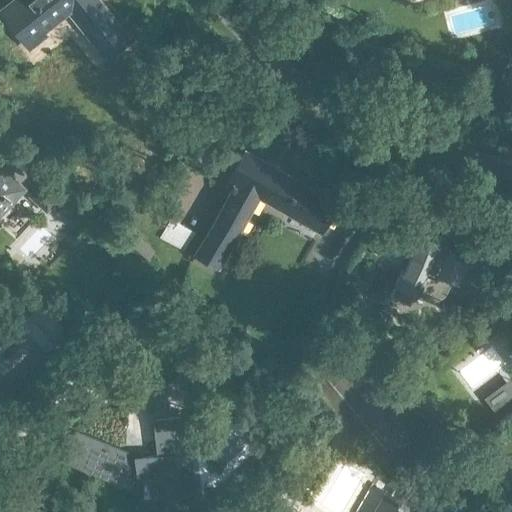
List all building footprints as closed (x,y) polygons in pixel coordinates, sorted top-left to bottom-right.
[(13,0),(8,4),(0,10),(19,34),(20,33),(29,43),(43,32),(40,29),(67,7),(103,52),(125,35),(97,0),(13,0)] [(196,253),(218,265),(258,194),(321,230),(338,200),(318,188),(317,191),(244,150),(226,181),(234,185),(196,253)] [(0,212),(12,200),(8,195),(19,183),(0,165),(0,212)] [(63,193),(46,177),(29,195),(47,211),(63,193)] [(105,211),(95,221),(105,230),(114,220),(105,211)] [(437,239),(417,230),(389,295),(408,304),(414,291),(426,296),(431,297),(437,297),(441,294),(444,290),(449,277),(455,280),(466,257),(435,243),(437,239)] [(135,232),(121,247),(140,265),(154,250),(135,232)] [(359,292),(340,301),(353,326),(371,317),(359,292)] [(19,322),(45,351),(67,332),(41,302),(19,322)] [(0,352),(13,341),(1,327),(0,327),(0,352)] [(230,366),(211,368),(214,391),(240,388),(239,379),(243,379),(242,373),(238,374),(237,365),(230,366)] [(165,379),(154,381),(156,395),(167,393),(165,380),(165,379)] [(167,396),(156,398),(158,411),(169,410),(167,396)] [(161,455),(142,458),(75,429),(51,456),(139,492),(140,494),(142,511),(154,511),(179,509),(177,496),(194,494),(183,416),(156,419),(161,455)] [(407,511),(411,506),(387,492),(375,511),(407,511)] [(298,511),(277,499),(269,511),(298,511)]
